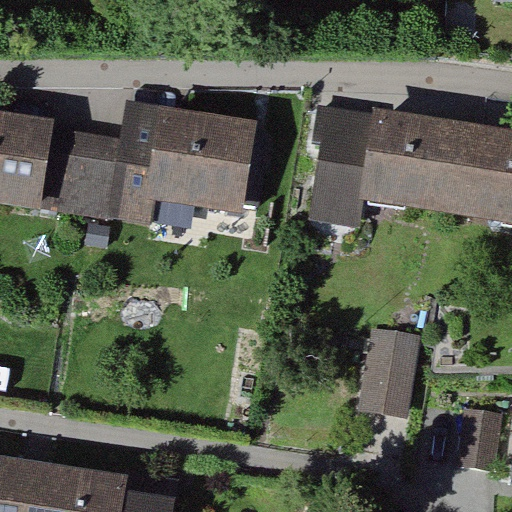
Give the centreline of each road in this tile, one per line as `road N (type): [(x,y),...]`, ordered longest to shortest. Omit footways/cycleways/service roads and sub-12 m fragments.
road 1 (residential): [(0,70),(511,85)]
road 2 (residential): [(0,418),(403,482),(436,511)]
